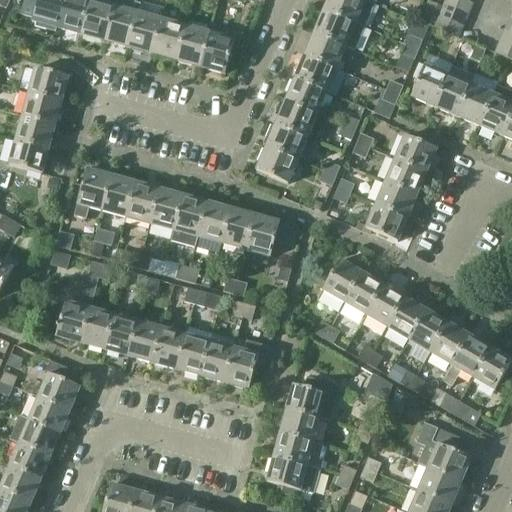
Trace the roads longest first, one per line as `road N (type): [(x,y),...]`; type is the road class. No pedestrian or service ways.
road 1 (residential): [(88,101),(233,140),(291,0)]
road 2 (residential): [(66,511),(92,449),(113,430),(248,465)]
road 3 (residential): [(439,283),(483,190),(511,193)]
